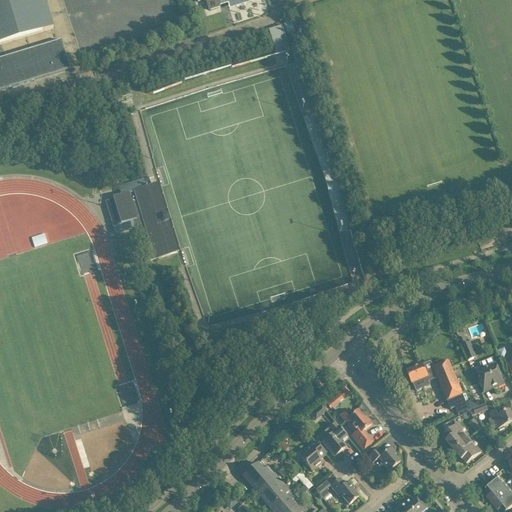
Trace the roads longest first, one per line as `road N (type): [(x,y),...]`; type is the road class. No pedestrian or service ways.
road 1 (tertiary): [(173,511),(330,357)]
road 2 (tertiary): [(351,338),(424,296),(511,271)]
